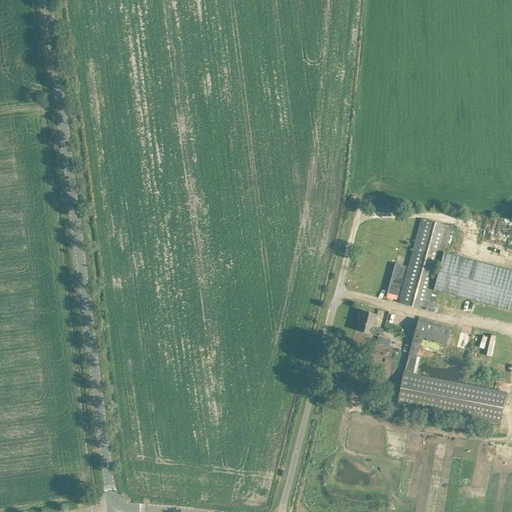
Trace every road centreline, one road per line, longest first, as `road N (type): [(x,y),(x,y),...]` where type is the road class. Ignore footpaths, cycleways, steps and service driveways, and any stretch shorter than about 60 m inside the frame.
road 1 (tertiary): [(112,510),(47,0)]
road 2 (residential): [(281,511),(361,203)]
road 3 (unknown): [(338,291),(511,328)]
